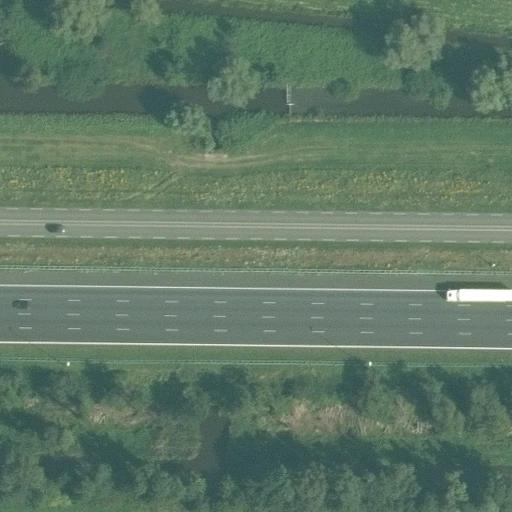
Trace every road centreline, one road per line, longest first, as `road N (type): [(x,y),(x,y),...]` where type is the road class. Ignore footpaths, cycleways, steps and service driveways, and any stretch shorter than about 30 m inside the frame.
road 1 (track): [(0,149),(186,161),(511,149)]
road 2 (motorway): [(511,321),(0,314)]
road 3 (secondary): [(511,231),(0,225)]
